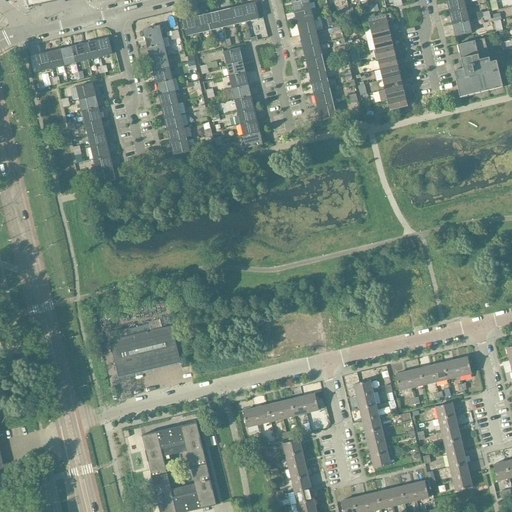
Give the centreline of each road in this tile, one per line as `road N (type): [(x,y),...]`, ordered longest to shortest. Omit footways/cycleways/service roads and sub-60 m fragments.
road 1 (residential): [(67,424),(323,363)]
road 2 (tertiary): [(46,331),(0,121)]
road 3 (tertiary): [(0,161),(36,318),(46,331)]
road 4 (residential): [(323,363),(476,326)]
road 5 (residential): [(143,162),(114,12)]
road 6 (residential): [(291,131),(267,0)]
road 7 (residential): [(498,447),(476,326)]
road 8 (residential): [(323,363),(345,481)]
